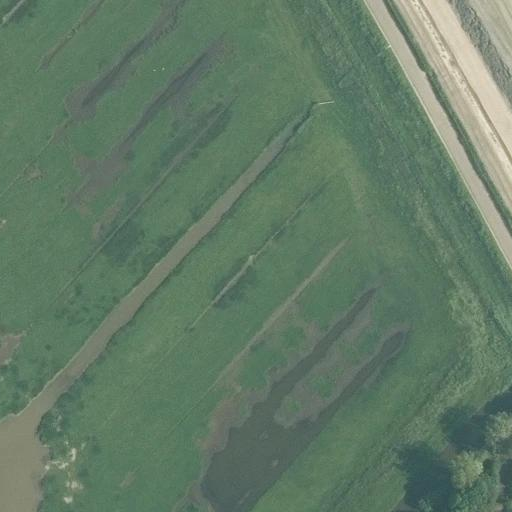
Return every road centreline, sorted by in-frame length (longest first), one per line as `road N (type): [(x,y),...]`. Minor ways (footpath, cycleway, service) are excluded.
road 1 (tertiary): [(511,241),(383,0)]
road 2 (track): [(395,226),(284,0)]
